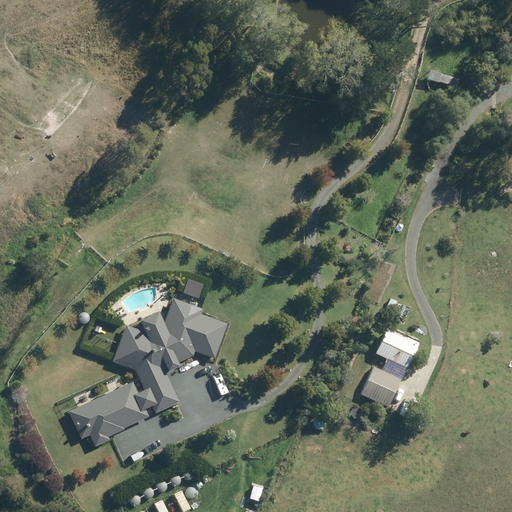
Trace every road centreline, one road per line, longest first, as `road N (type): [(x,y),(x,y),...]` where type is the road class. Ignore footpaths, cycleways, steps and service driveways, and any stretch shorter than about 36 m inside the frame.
road 1 (track): [(449,0),(420,19),(378,150),(325,194),(315,234),(317,345),(283,390),(135,455)]
road 2 (track): [(405,412),(430,347),(409,241),(438,158),(471,110),(511,84)]
